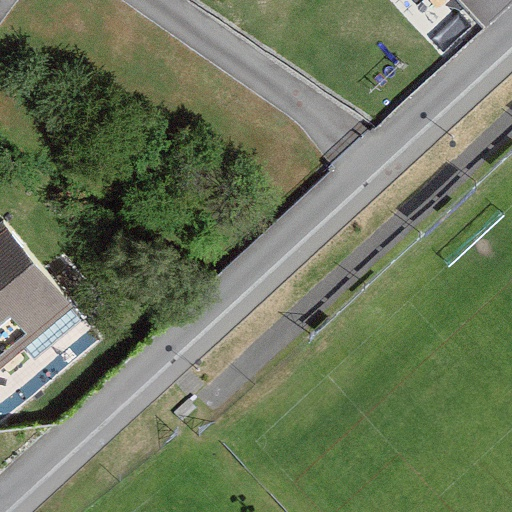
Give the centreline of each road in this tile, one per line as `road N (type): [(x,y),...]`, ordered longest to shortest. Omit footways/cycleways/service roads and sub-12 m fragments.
road 1 (residential): [(511,20),(178,337),(0,492)]
road 2 (unknown): [(132,0),(370,155)]
